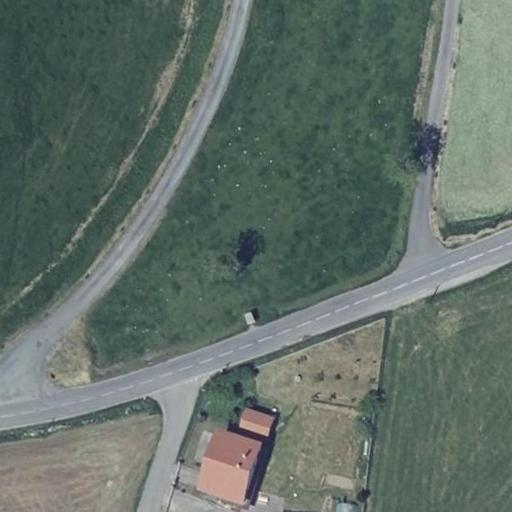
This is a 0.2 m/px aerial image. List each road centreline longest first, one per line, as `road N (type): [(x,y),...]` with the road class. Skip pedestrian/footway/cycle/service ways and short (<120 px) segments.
road 1 (secondary): [(182,370),(511,243)]
road 2 (track): [(412,282),(450,0)]
road 3 (secondary): [(0,417),(182,370)]
road 4 (unclassified): [(149,511),(177,423),(182,370)]
